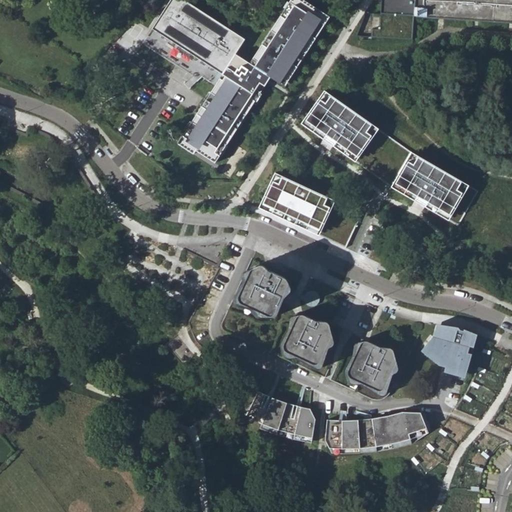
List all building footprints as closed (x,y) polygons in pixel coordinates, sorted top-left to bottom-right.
[(183,135),(178,143),(194,154),(196,150),(215,163),(218,158),(215,156),(224,143),(227,145),(237,129),(234,127),(243,114),(246,115),(271,77),(282,84),(285,80),(288,81),(297,67),(295,65),(303,52),(306,53),(316,38),(313,37),(322,23),(325,24),(330,17),(303,0),(290,0),(290,2),(292,3),(283,17),(281,16),(271,31),(274,32),(265,46),(262,44),(253,59),(256,60),(253,65),(236,54),(245,39),(184,0),(170,0),(142,43),(193,76),(197,81),(202,77),(215,85),(211,93),(213,94),(205,108),(202,106),(192,122),(194,124),(186,137),(183,135)] [(511,0),(374,0),(381,1),(380,36),(412,39),(415,15),(511,20),(511,0)] [(319,104),(305,124),(356,161),(371,140),(366,134),(369,129),(330,99),(324,107),(319,104)] [(406,164),(391,188),(447,222),(462,196),(456,193),(459,185),(417,160),(412,167),(406,164)] [(274,178),(259,210),(344,249),(357,224),(323,207),(325,201),(274,178)] [(251,269),(239,296),(241,303),(273,317),(289,285),(286,279),(268,269),(256,266),(251,269)] [(299,314),(283,345),(289,353),(313,364),(320,363),(332,334),(328,322),(317,321),(304,314),(299,314)] [(465,329),(441,324),(424,349),(444,369),(474,378),(487,340),(465,329)] [(348,375),(355,379),(377,390),(384,390),(391,374),(397,359),(391,348),(381,348),(373,344),(364,339),(348,375)] [(247,415),(260,428),(294,438),(314,442),(318,418),(312,408),(303,406),(274,396),(259,390),(247,415)] [(373,418),(329,418),(328,438),(331,453),(363,454),(414,443),(431,431),(422,412),(402,411),(373,418)]
